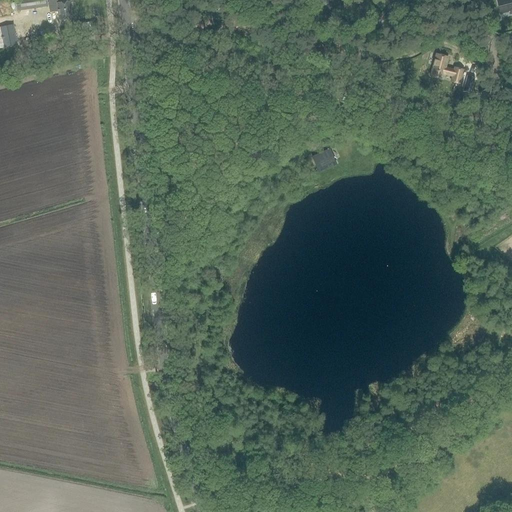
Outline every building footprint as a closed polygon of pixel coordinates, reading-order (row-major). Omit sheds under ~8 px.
[(47,5),(46,0),(15,0),(17,12),(47,7),(47,5)] [(59,20),(72,18),(73,18),(71,1),(67,2),(66,0),(57,0),(58,3),(57,3),(59,20)] [(354,12),(356,4),(344,0),(342,8),(354,12)] [(511,0),(499,0),(502,13),(511,10),(511,0)] [(200,14),(191,12),(187,25),(196,28),(200,14)] [(249,12),(239,20),(236,15),(228,21),(232,26),(231,27),(233,29),(236,27),(238,30),(241,29),(244,32),(247,30),(248,32),(255,27),(250,21),(254,18),(249,12)] [(0,36),(2,47),(16,44),(12,24),(0,26),(0,36)] [(317,54),(324,49),(317,39),(310,45),(317,54)] [(451,77),(450,82),(460,84),(463,70),(455,68),(454,70),(445,68),(448,57),(436,54),(430,76),(442,80),(444,74),(451,77)] [(473,87),(476,78),(467,76),(465,85),(473,87)] [(311,154),(318,169),(323,167),(336,161),(329,146),(311,154)]
